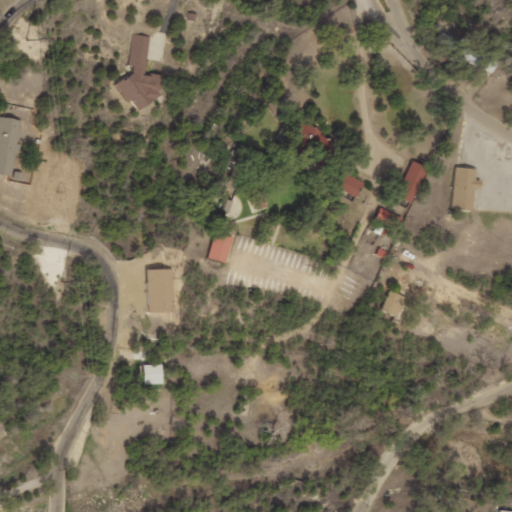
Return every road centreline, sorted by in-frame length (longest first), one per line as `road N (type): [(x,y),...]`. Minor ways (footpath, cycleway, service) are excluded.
road 1 (residential): [(511,313),(387,261),(313,249),(234,219),(184,241),(182,299),(202,321),(277,323)]
road 2 (residential): [(59,511),(59,477),(106,379),(119,305),(103,258),(0,223)]
road 3 (residential): [(367,0),(364,223),(356,256)]
road 4 (residential): [(369,0),(392,44),(437,90),(511,140)]
road 5 (residential): [(403,452),(434,420),(511,390)]
